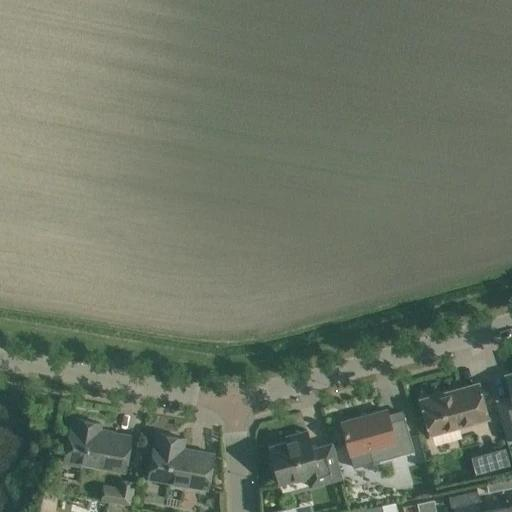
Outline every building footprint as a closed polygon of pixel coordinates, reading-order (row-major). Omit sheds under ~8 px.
[(511,374),(507,376),(511,395),(511,398),(496,403),(507,440),(511,437),(511,374)] [(488,419),(478,384),(461,389),(462,391),(452,394),(451,393),(421,402),(430,435),(488,419)] [(390,422),(387,410),(341,423),(350,455),(369,450),(373,463),(414,452),(405,418),(390,422)] [(81,464),(125,472),(131,437),(99,431),(101,423),(76,419),(75,427),(71,426),(65,457),(81,460),(81,464)] [(213,454),(184,449),(186,439),(157,434),(156,443),(154,443),(148,479),(207,489),(213,454)] [(343,478),(333,444),(312,450),(308,436),(269,447),(274,463),(271,464),(275,480),(279,479),(280,484),(307,476),(310,487),(343,478)] [(511,487),(511,483),(511,479),(499,482),(501,490),(511,487)] [(501,490),(499,482),(486,484),(488,493),(501,490)] [(430,484),(418,486),(420,498),(432,496),(430,484)] [(342,488),(326,492),(331,508),(347,504),(342,488)] [(436,511),(434,500),(425,502),(427,511),(436,511)] [(427,511),(425,502),(417,504),(418,511),(427,511)]
